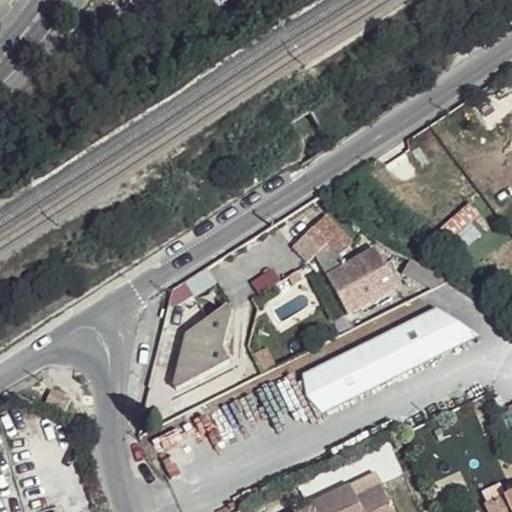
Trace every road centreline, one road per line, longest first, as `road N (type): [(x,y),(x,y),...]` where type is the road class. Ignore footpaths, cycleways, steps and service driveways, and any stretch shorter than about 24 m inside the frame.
road 1 (tertiary): [(511,46),(92,324)]
road 2 (unclassified): [(92,324),(107,360),(111,451),(128,511)]
